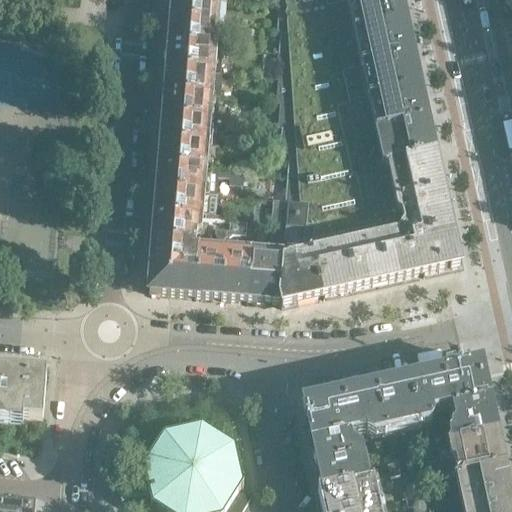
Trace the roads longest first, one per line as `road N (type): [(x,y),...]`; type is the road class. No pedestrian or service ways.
road 1 (residential): [(109,332),(135,0)]
road 2 (tertiary): [(455,0),(511,260)]
road 3 (residential): [(454,336),(356,357),(263,357)]
road 4 (residential): [(109,332),(80,402),(68,492)]
road 5 (residential): [(263,357),(164,350),(109,332)]
road 6 (residential): [(283,511),(261,413),(263,357)]
